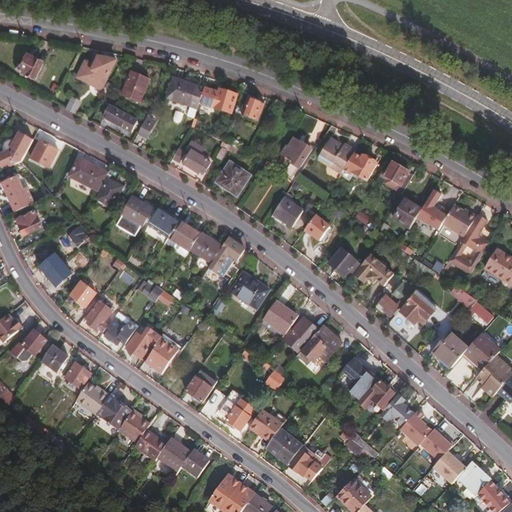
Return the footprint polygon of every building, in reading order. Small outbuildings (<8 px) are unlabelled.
[(45,63),(30,55),(25,66),(21,64),(18,70),(37,80),(45,63)] [(118,61),(100,57),(96,63),(88,59),(79,77),(102,89),(118,61)] [(151,80),(134,73),(124,94),(140,102),(151,80)] [(201,102),(206,88),(176,78),(169,98),(192,106),(188,115),(195,118),(201,102)] [(217,90),(207,86),(206,88),(201,102),(229,112),(235,94),(218,87),(217,90)] [(69,110),(76,113),(82,102),(74,98),(69,110)] [(245,108),(238,105),(234,115),(241,118),(243,114),(259,120),(264,104),(249,99),(245,108)] [(120,109),(112,104),(105,118),(132,132),(137,123),(118,114),(120,109)] [(147,117),(140,135),(150,140),(158,122),(147,117)] [(0,153),(0,163),(3,170),(22,162),(34,139),(20,131),(15,141),(12,139),(10,139),(8,140),(4,143),(2,148),(4,151),(0,153)] [(313,151),(296,139),(290,148),(289,147),(284,154),(293,161),(291,163),(292,164),(288,171),(295,176),(300,169),(313,151)] [(42,141),(32,158),(50,168),(60,151),(42,141)] [(356,153),(357,151),(346,145),(344,148),(332,141),(321,160),(343,174),(346,170),(356,153)] [(206,149),(197,143),(185,163),(200,173),(201,172),(205,175),(212,163),(208,161),(209,159),(203,155),(206,149)] [(229,147),(228,149),(238,153),(240,148),(231,144),(229,147)] [(180,149),(174,159),(183,163),(189,154),(180,149)] [(364,158),(356,153),(346,170),(351,174),(355,173),(368,182),(378,165),(365,156),(364,158)] [(103,185),(110,173),(80,158),(71,175),(100,191),(103,185)] [(269,161),(266,165),(274,169),(276,164),(269,161)] [(232,163),(219,183),(237,196),(250,177),(232,163)] [(403,188),(412,173),(395,164),(387,178),(389,179),(386,184),(397,191),(400,186),(403,188)] [(120,171),(113,167),(110,173),(103,185),(105,186),(98,200),(111,206),(122,186),(114,181),(120,171)] [(406,190),(415,176),(412,173),(403,188),(406,190)] [(2,183),(16,214),(36,204),(29,187),(24,189),(18,176),(2,183)] [(288,196),(274,216),(295,230),(309,210),(288,196)] [(155,208),(134,197),(123,215),(144,226),(155,208)] [(376,217),(382,222),(395,201),(388,197),(376,217)] [(457,204),(458,202),(450,197),(443,208),(451,214),(457,204)] [(382,222),(386,223),(398,203),(395,201),(382,222)] [(412,229),(424,209),(408,201),(398,219),(412,229)] [(467,211),(457,204),(451,214),(445,223),(466,237),(480,216),(472,212),(471,214),(467,211)] [(161,207),(151,225),(171,238),(182,220),(161,207)] [(36,212),(20,221),(27,236),(43,228),(36,212)] [(482,237),(477,234),(480,231),(482,232),(490,220),(481,215),(480,216),(466,237),(450,264),(470,277),(491,243),(482,237)] [(317,216),(307,229),(322,240),(332,227),(317,216)] [(368,218),(365,223),(371,228),(374,223),(368,218)] [(204,234),(182,220),(171,238),(191,252),(193,249),(204,234)] [(379,233),(386,238),(392,227),(386,223),(379,233)] [(401,248),(412,256),(421,262),(427,253),(418,247),(429,230),(422,225),(410,243),(406,240),(401,248)] [(80,227),(68,236),(79,248),(90,239),(80,227)] [(204,232),(204,234),(193,249),(214,263),(225,246),(204,232)] [(247,249),(231,238),(225,246),(214,263),(210,270),(215,273),(221,264),(223,266),(231,255),(239,261),(247,249)] [(322,243),(314,251),(318,255),(326,247),(322,243)] [(364,261),(347,246),(331,264),(349,278),(364,261)] [(41,268),(47,276),(63,263),(56,255),(41,268)] [(396,275),(373,255),(356,274),(366,283),(370,278),(376,283),(379,280),(386,286),(396,275)] [(428,255),(424,261),(432,266),(436,260),(428,255)] [(511,264),(497,255),(485,274),(511,291),(511,264)] [(412,256),(409,260),(432,275),(436,272),(421,262),(412,256)] [(119,260),(116,265),(123,270),(127,264),(119,260)] [(442,273),(446,265),(437,261),(433,269),(442,273)] [(63,263),(47,276),(57,288),(73,275),(63,263)] [(120,278),(131,284),(135,277),(124,271),(120,278)] [(245,271),(232,291),(257,308),(271,289),(245,271)] [(84,282),(74,296),(88,308),(99,293),(84,282)] [(156,290),(150,286),(146,292),(159,301),(161,298),(167,290),(160,285),(156,290)] [(479,303),(480,301),(462,289),(458,287),(453,293),(472,309),(479,303)] [(167,290),(161,298),(171,305),(176,297),(167,290)] [(388,294),(382,302),(387,307),(385,309),(393,316),(401,306),(388,294)] [(416,294),(409,302),(410,304),(403,312),(417,323),(420,320),(425,324),(436,311),(416,294)] [(99,327),(105,332),(109,326),(110,325),(106,322),(114,309),(102,300),(89,320),(90,321),(89,323),(97,328),(99,327)] [(228,303),(222,300),(215,311),(220,315),(228,303)] [(299,316),(277,301),(266,319),(287,333),(292,328),(299,316)] [(495,317),(479,303),(472,309),(468,314),(473,318),(477,313),(490,324),(495,317)] [(24,322),(14,310),(3,318),(13,331),(24,322)] [(294,330),(292,328),(287,333),(285,336),(302,352),(309,344),(321,330),(306,316),(294,330)] [(125,338),(130,341),(141,326),(132,319),(128,325),(116,317),(110,325),(109,326),(112,328),(108,334),(107,335),(120,344),(123,341),(125,338)] [(344,342),(325,325),(321,330),(309,344),(328,359),(344,342)] [(155,344),(157,346),(164,337),(151,328),(145,337),(140,333),(130,349),(144,359),(155,344)] [(35,331),(23,345),(37,355),(48,340),(35,331)] [(434,351),(453,369),(467,353),(471,349),(451,332),(434,351)] [(164,337),(157,346),(159,347),(154,355),(169,366),(183,347),(165,334),(164,337)] [(467,353),(485,370),(502,352),(483,335),(471,349),(467,353)] [(247,347),(255,353),(258,348),(250,342),(247,347)] [(70,355),(55,345),(43,361),(58,372),(70,355)] [(247,351),(244,356),(250,361),(254,356),(247,351)] [(490,388),(497,395),(502,389),(511,378),(511,361),(502,352),(485,370),(481,375),(488,382),(492,386),(490,388)] [(169,366),(154,355),(148,363),(164,374),(169,366)] [(271,357),(268,362),(276,370),(283,376),(287,371),(271,357)] [(373,386),(380,378),(374,373),(373,374),(370,372),(371,370),(357,357),(345,371),(359,383),(352,391),(361,400),(373,386)] [(77,362),(66,377),(81,388),(91,372),(77,362)] [(283,376),(276,370),(269,381),(279,390),(286,379),(283,376)] [(189,392),(205,403),(218,383),(203,372),(189,392)] [(511,378),(502,389),(510,397),(511,395),(511,378)] [(376,388),(373,386),(361,400),(360,401),(367,407),(374,399),(384,407),(397,393),(383,380),(376,388)] [(100,411),(112,394),(100,385),(99,387),(90,381),(78,398),(99,413),(100,411)] [(0,383),(0,395),(11,406),(14,399),(0,383)] [(408,398),(401,392),(382,414),(388,419),(392,419),(394,416),(405,426),(416,413),(404,402),(408,398)] [(134,410),(135,409),(113,393),(112,394),(100,411),(122,427),(134,410)] [(247,395),(244,399),(252,405),(256,401),(247,395)] [(315,404),(311,400),(306,396),(302,402),(311,409),(315,404)] [(231,418),(230,421),(244,430),(258,409),(252,405),(244,399),(239,406),(231,401),(223,413),(231,418)] [(269,404),(257,422),(264,427),(267,424),(279,434),(283,429),(290,418),(282,413),(269,404)] [(134,410),(144,417),(145,415),(136,408),(135,409),(134,410)] [(286,408),(282,413),(290,418),(294,413),(286,408)] [(148,429),(152,423),(144,417),(134,410),(122,427),(140,440),(148,429)] [(432,453),(449,434),(438,423),(432,430),(427,436),(420,443),(432,453)] [(264,427),(277,436),(279,434),(267,424),(264,427)] [(351,426),(348,429),(354,435),(357,432),(351,426)] [(427,436),(432,430),(427,426),(422,431),(427,436)] [(49,438),(52,434),(44,428),(42,432),(49,438)] [(158,457),(168,443),(148,429),(140,440),(136,446),(156,460),(158,457)] [(291,465),(294,460),(304,447),(306,445),(283,429),(279,434),(277,436),(268,449),(291,465)] [(342,436),(349,441),(352,437),(345,431),(342,436)] [(59,439),(52,434),(49,438),(57,443),(59,439)] [(460,444),(449,434),(432,453),(433,453),(430,457),(440,466),(460,444)] [(366,459),(371,454),(358,442),(352,437),(349,441),(344,447),(346,449),(349,446),(361,457),(362,455),(366,459)] [(371,454),(376,458),(381,453),(362,437),(358,442),(371,454)] [(183,465),(192,452),(172,438),(168,443),(158,457),(179,472),(183,465)] [(317,463),(324,469),(334,458),(325,452),(320,458),(304,447),(294,460),(296,461),(292,468),(299,473),(301,471),(307,475),(317,463)] [(210,460),(195,449),(192,452),(183,465),(198,476),(210,460)] [(473,462),(459,477),(479,495),(493,480),(473,462)] [(385,468),(383,475),(393,479),(396,472),(385,468)] [(339,495),(355,511),(360,511),(367,505),(374,497),(355,479),(339,495)] [(331,493),(324,501),(328,505),(336,497),(331,493)] [(268,511),(273,507),(256,494),(243,511),(244,511),(268,511)]
